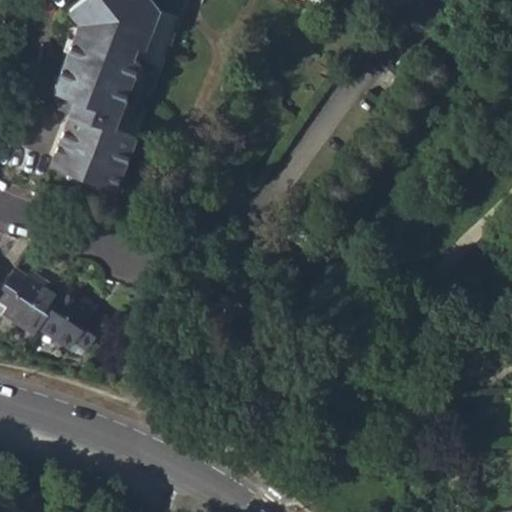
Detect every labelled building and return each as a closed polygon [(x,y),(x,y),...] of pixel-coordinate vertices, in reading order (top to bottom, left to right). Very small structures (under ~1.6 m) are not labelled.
[(79,27),(52,92),(75,103),(69,117),(47,170),(111,198),(133,143),(110,134),(116,119),(143,52),(137,49),(147,25),(154,28),(163,6),(157,0),(83,0),(73,9),(83,23),(79,27)] [(69,13),(79,27),(83,23),(73,9),(69,13)] [(42,106),(69,117),(75,103),(52,92),(49,91),(42,106)] [(110,134),(133,143),(139,129),(116,119),(110,134)] [(5,309),(37,331),(41,325),(61,294),(30,272),(26,277),(14,270),(7,281),(0,291),(0,295),(10,302),(5,309)] [(97,308),(66,288),(61,294),(41,325),(73,346),(77,338),(90,347),(106,321),(93,313),(97,308)] [(107,366),(114,384),(139,371),(131,355),(107,366)]
